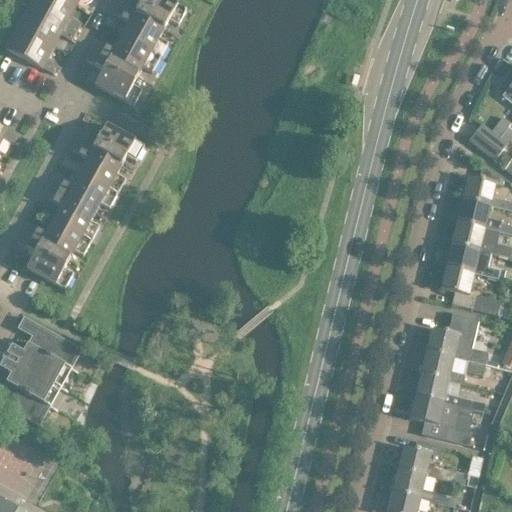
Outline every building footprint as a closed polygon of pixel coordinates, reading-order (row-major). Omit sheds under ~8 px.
[(68,19),(75,6),(63,0),(30,0),(26,7),(74,34),(79,25),(68,19)] [(128,0),(118,0),(116,5),(162,31),(167,22),(176,27),(185,12),(163,0),(141,0),(139,6),(128,0)] [(158,60),(166,45),(157,40),(162,31),(116,5),(110,15),(128,25),(120,39),(158,60)] [(26,7),(15,28),(51,48),(58,36),(70,42),(74,34),(26,7)] [(51,48),(15,28),(4,50),(39,70),(51,75),(56,67),(44,61),(51,48)] [(95,43),(89,53),(136,78),(141,69),(150,74),(158,60),(120,39),(112,53),(95,43)] [(102,72),(93,87),(131,108),(140,93),(131,88),(136,78),(89,53),(84,62),(102,72)] [(508,125),(501,119),(490,133),(497,139),(508,125)] [(497,139),(490,133),(481,126),(468,141),(485,155),(497,139)] [(134,163),(142,148),(104,127),(96,142),(78,132),(73,142),(120,167),(125,158),(134,163)] [(0,128),(0,140),(12,147),(16,138),(5,131),(0,128)] [(497,139),(485,155),(493,161),(506,146),(497,139)] [(86,160),(78,174),(116,195),(124,181),(115,176),(120,167),(73,142),(68,151),(86,160)] [(511,178),(511,159),(503,172),(511,178)] [(460,201),(460,202),(489,209),(511,214),(511,204),(491,199),(494,187),(501,189),(503,180),(482,165),(478,182),(465,179),(460,201)] [(53,179),(47,188),(94,214),(99,205),(108,210),(116,195),(78,174),(70,188),(53,179)] [(94,214),(47,188),(42,198),(60,207),(52,221),(90,242),(98,228),(89,223),(94,214)] [(455,224),(454,225),(484,232),(484,231),(497,234),(511,237),(511,227),(501,225),(501,223),(486,220),(489,209),(460,202),(455,224)] [(26,226),(21,235),(67,261),(73,252),(82,257),(90,242),(52,221),(44,236),(26,226)] [(449,245),(449,247),(478,254),(492,257),(505,260),(508,260),(510,250),(495,246),(497,234),(484,231),(484,232),(454,225),(449,245)] [(25,269),(63,290),(71,275),(62,270),(67,261),(21,235),(16,245),(33,255),(25,269)] [(444,268),(444,269),(473,276),(486,279),(486,280),(496,282),(499,272),(489,270),(492,257),(478,254),(449,247),(444,268)] [(444,269),(438,292),(453,296),(450,307),(451,308),(472,312),(496,319),(500,303),(475,298),(475,299),(468,298),(473,276),(444,269)] [(500,272),(498,279),(507,281),(509,274),(500,272)] [(511,312),(502,310),(500,319),(511,322),(511,317),(511,312)] [(424,352),(423,353),(453,360),(466,363),(483,367),(484,363),(485,356),(469,352),(476,322),(451,316),(447,334),(429,330),(424,352)] [(22,319),(16,331),(31,339),(27,347),(70,371),(81,352),(22,319)] [(511,338),(500,364),(511,369),(511,338)] [(22,355),(7,346),(1,357),(60,390),(70,371),(27,347),(22,355)] [(418,375),(448,382),(447,383),(458,386),(460,377),(463,378),(464,374),(466,363),(453,360),(423,353),(418,375)] [(1,357),(1,358),(0,358),(0,371),(10,377),(6,385),(49,409),(60,390),(1,357)] [(466,363),(464,374),(488,380),(491,369),(483,367),(466,363)] [(413,397),(413,398),(442,405),(454,408),(470,412),(472,412),(481,414),(483,406),(470,402),(444,396),(447,383),(448,382),(418,375),(413,397)] [(1,393),(0,392),(0,407),(38,429),(49,409),(6,385),(1,393)] [(413,398),(407,421),(424,425),(421,437),(444,442),(468,448),(471,435),(466,434),(472,412),(470,412),(454,408),(442,405),(413,398)] [(442,471),(427,468),(430,455),(438,457),(440,448),(415,442),(413,451),(401,448),(395,471),(438,482),(441,482),(452,485),(466,488),(469,479),(454,476),(441,473),(442,471)] [(429,504),(431,494),(434,481),(438,482),(395,471),(390,494),(419,502),(429,504)] [(416,511),(419,502),(390,494),(385,511),(416,511)] [(431,494),(429,504),(454,510),(455,504),(449,498),(431,494)] [(0,511),(18,511),(16,510),(16,509),(0,500),(0,511)]
